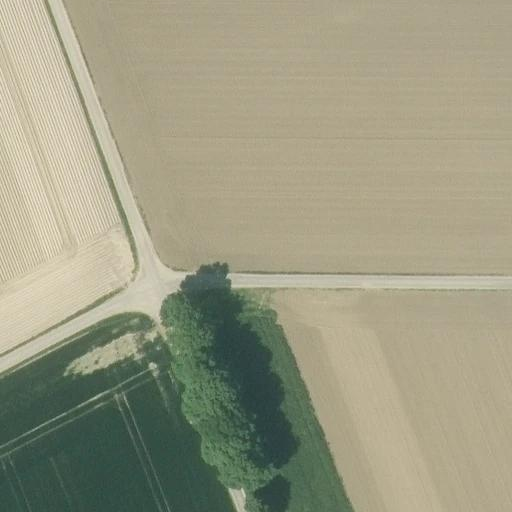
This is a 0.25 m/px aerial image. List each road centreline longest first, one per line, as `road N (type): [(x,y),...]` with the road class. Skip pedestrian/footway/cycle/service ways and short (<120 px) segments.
road 1 (track): [(0,366),(178,280),(511,283)]
road 2 (track): [(156,284),(243,511)]
